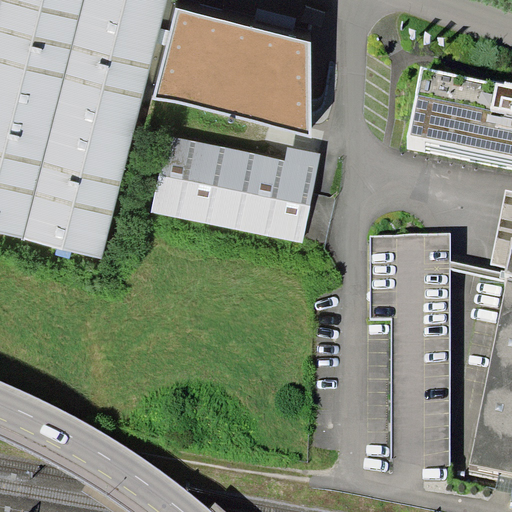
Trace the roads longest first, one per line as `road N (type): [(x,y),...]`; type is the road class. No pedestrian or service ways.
road 1 (residential): [(353,0),(352,486),(481,511)]
road 2 (track): [(0,421),(352,486)]
road 3 (primary): [(166,511),(78,449),(0,407)]
